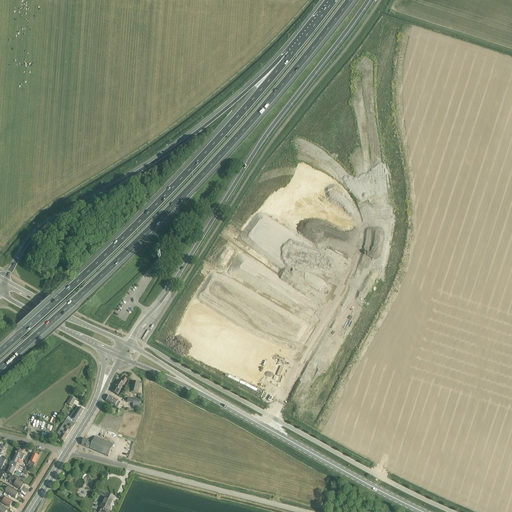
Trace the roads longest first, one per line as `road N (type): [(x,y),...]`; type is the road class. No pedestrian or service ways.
road 1 (motorway): [(277,433),(370,282),(383,247),(366,54),(376,0)]
road 2 (motorway): [(290,54),(160,200),(0,350)]
road 3 (motorway): [(253,156),(290,150),(341,178),(368,225),(370,247),(266,427)]
road 4 (motorway): [(290,54),(183,141),(46,223),(5,280)]
road 5 (motorway): [(172,204),(349,0)]
road 6 (unclassified): [(300,511),(67,450)]
road 7 (motorway): [(0,366),(172,204)]
road 8 (motorway): [(128,344),(253,156)]
road 9 (motorway): [(253,156),(367,0)]
road 10 (primary): [(422,511),(277,433)]
road 11 (primary): [(128,344),(5,280)]
road 12 (primary): [(0,293),(116,356)]
